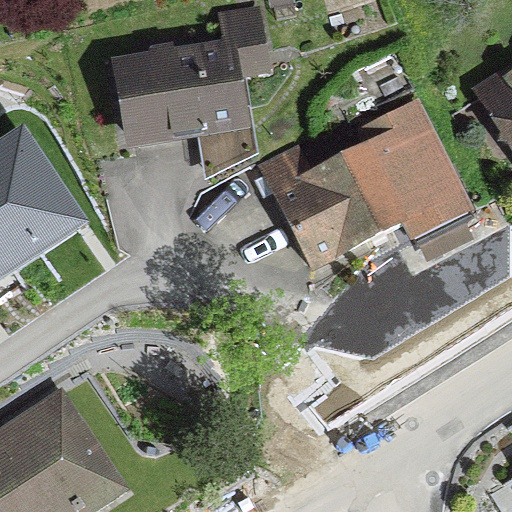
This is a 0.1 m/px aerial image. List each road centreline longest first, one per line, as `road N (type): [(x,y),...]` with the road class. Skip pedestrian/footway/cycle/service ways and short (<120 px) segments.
road 1 (residential): [(0,367),(176,248)]
road 2 (tertiary): [(396,455),(511,374)]
